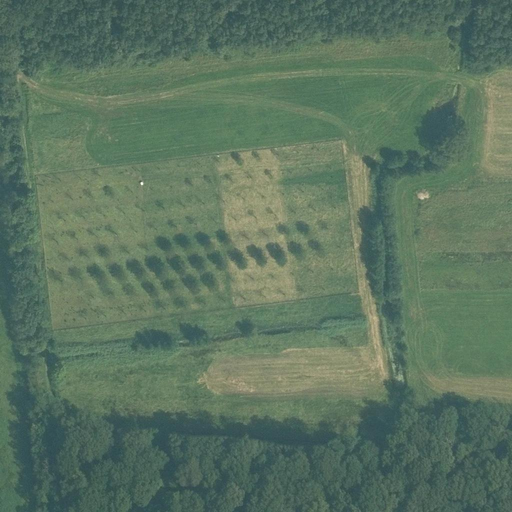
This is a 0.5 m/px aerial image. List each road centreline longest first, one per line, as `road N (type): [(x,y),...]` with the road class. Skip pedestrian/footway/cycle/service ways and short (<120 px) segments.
road 1 (track): [(16,85),(44,351)]
road 2 (track): [(62,511),(44,351)]
